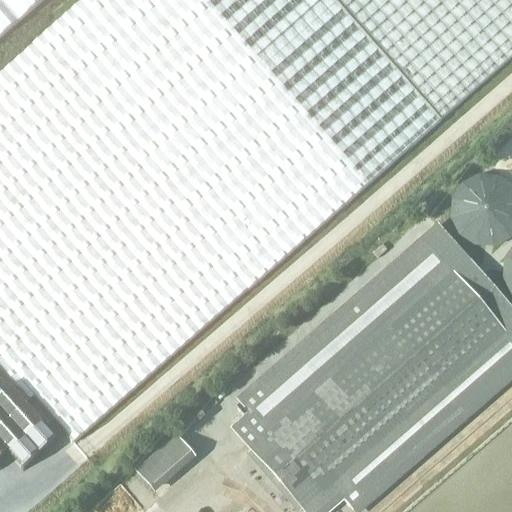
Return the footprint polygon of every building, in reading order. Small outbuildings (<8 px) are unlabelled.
[(0,400),(11,390),(28,410),(37,401),(77,447),(250,293),(511,59),(511,0),(87,0),(34,47),(0,77),(0,400)] [(0,0),(0,33),(37,0),(0,0)] [(511,306),(445,230),(427,245),(244,405),(253,416),(235,432),(304,511),(335,511),(347,502),(355,511),(360,511),(511,380),(511,306)] [(23,408),(0,431),(0,482),(48,434),(26,411),(23,408)] [(176,439),(137,473),(153,491),(192,457),(176,439)]
